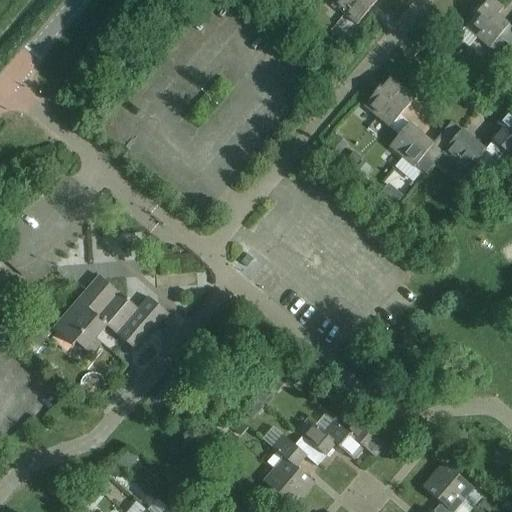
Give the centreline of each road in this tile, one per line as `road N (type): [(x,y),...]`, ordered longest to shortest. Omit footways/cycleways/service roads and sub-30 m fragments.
road 1 (unclassified): [(206,254),(425,0)]
road 2 (unclassified): [(511,422),(494,407),(398,412),(233,283)]
road 3 (unclassified): [(0,500),(30,465),(99,434),(233,283)]
road 4 (unclassified): [(206,254),(8,83)]
